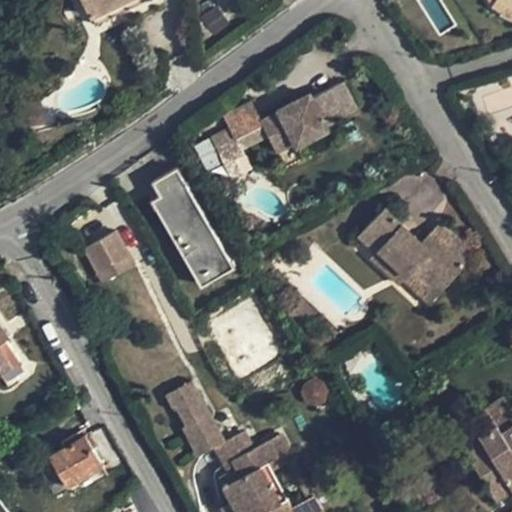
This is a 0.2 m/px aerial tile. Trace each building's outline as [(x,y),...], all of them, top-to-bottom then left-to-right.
[(84,0),(92,16),(123,0),(84,0)] [(511,0),(495,0),(493,5),(511,16),(511,0)] [(262,120),(261,121),(263,125),(269,135),(276,150),(295,140),(298,145),(330,128),(327,124),(357,108),(342,80),(313,96),(311,92),(278,109),(280,111),(262,120)] [(42,99),(26,101),(30,126),(46,124),(42,99)] [(229,127),(235,139),(238,138),(263,125),(261,121),(262,120),(251,100),(223,114),(229,127)] [(263,125),(238,138),(243,148),(269,135),(263,125)] [(229,127),(211,136),(217,148),(235,139),(229,127)] [(243,148),(238,138),(235,139),(217,148),(232,178),(253,167),(243,148)] [(161,194),(152,199),(202,285),(236,266),(178,166),(153,180),(161,194)] [(371,256),(385,269),(393,261),(407,276),(414,269),(438,293),(464,266),(463,264),(474,252),(441,220),(422,240),(385,206),(358,234),(376,250),(371,256)] [(128,253),(114,230),(84,247),(98,271),(128,253)] [(260,249),(249,255),(255,266),(265,260),(260,249)] [(133,262),(128,253),(98,271),(103,280),(133,262)] [(393,261),(385,269),(400,283),(405,279),(407,276),(393,261)] [(3,264),(0,265),(0,283),(10,279),(3,264)] [(407,276),(405,279),(429,302),(438,293),(414,269),(407,276)] [(0,373),(0,374),(21,360),(6,338),(9,335),(0,321),(0,373)] [(252,331),(238,338),(252,366),(266,358),(252,331)] [(238,338),(224,346),(237,373),(252,366),(238,338)] [(193,379),(165,393),(170,404),(175,401),(199,388),(193,379)] [(187,423),(184,425),(200,455),(215,446),(229,472),(220,477),(233,501),(238,511),(296,511),(293,505),(289,498),(282,502),(261,464),(269,460),(270,462),(284,454),(289,451),(279,433),(255,446),(246,429),(226,439),(199,388),(175,401),(187,423)] [(505,396),(480,412),(485,420),(491,416),(510,405),(505,396)] [(465,450),(486,484),(503,473),(511,487),(511,408),(510,405),(491,416),(496,425),(490,429),(480,435),(482,440),(465,450)] [(491,416),(485,420),(490,429),(496,425),(491,416)] [(387,429),(381,419),(371,426),(377,436),(387,429)] [(86,433),(51,453),(69,485),(104,464),(86,433)] [(24,440),(7,450),(16,466),(33,455),(24,440)] [(315,493),(291,450),(289,451),(284,454),(288,462),(307,497),(315,493)] [(51,453),(37,461),(56,493),(69,485),(51,453)] [(284,454),(270,462),(273,469),(288,462),(284,454)] [(269,460),(261,464),(282,502),(289,498),(273,469),(270,462),(269,460)] [(511,487),(503,473),(486,484),(495,499),(511,488),(511,487)] [(307,497),(293,505),(296,511),(325,511),(315,493),(307,497)] [(238,511),(233,501),(222,507),(224,511),(238,511)]
